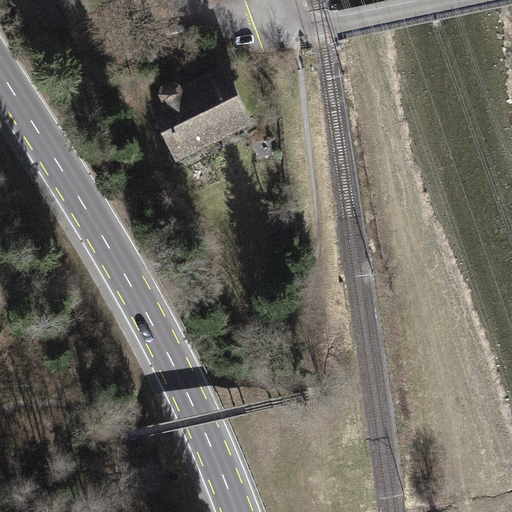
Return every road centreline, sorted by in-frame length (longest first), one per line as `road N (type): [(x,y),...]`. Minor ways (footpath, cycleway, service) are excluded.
road 1 (primary): [(237,511),(131,285),(0,74)]
road 2 (unclassified): [(290,0),(298,32),(464,0)]
